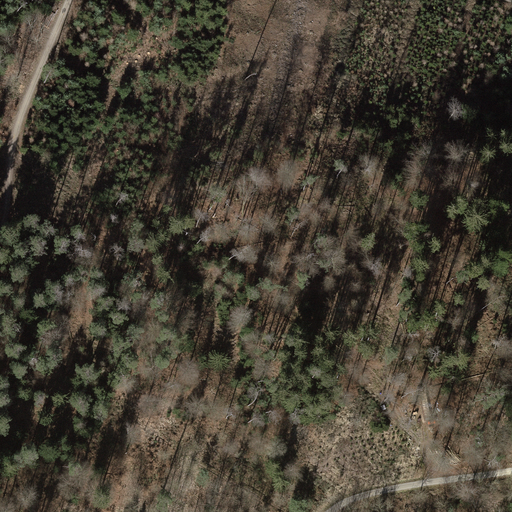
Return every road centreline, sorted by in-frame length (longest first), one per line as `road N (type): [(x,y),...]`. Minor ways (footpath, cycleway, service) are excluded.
road 1 (track): [(70,0),(23,108),(0,236)]
road 2 (track): [(511,471),(372,493),(333,511)]
